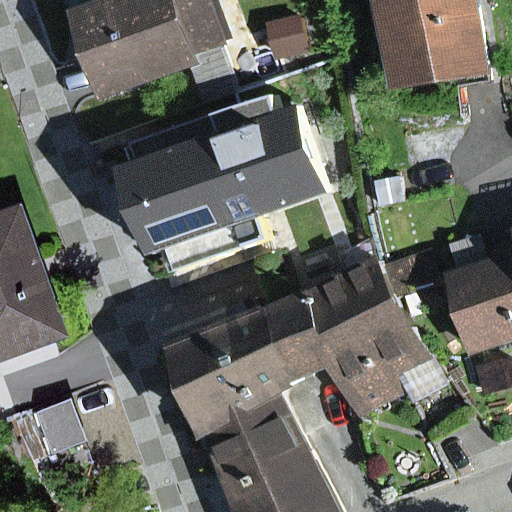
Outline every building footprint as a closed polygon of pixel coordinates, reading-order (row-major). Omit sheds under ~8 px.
[(124,0),(77,20),(110,96),(197,59),(212,94),(246,80),(212,0),(124,0)] [(468,0),(376,0),(392,85),(481,69),(468,0)] [(298,23),(277,30),(286,60),(308,53),(298,23)] [(275,94),(133,145),(139,162),(122,168),(155,257),(329,194),(298,110),(283,116),(275,94)] [(6,212),(0,213),(0,355),(49,339),(6,212)] [(379,270),(409,319),(448,309),(428,254),(379,270)] [(511,257),(445,278),(469,358),(511,344),(511,257)] [(374,262),(268,311),(299,383),(334,366),(362,416),(443,377),(409,319),(379,270),(374,262)] [(299,383),(268,311),(165,354),(201,438),(207,435),(281,405),(292,400),(287,388),(299,383)] [(511,363),(484,370),(489,396),(511,390),(511,363)] [(78,398),(42,406),(51,451),(88,443),(78,398)] [(338,511),(281,405),(207,435),(238,511),(338,511)]
